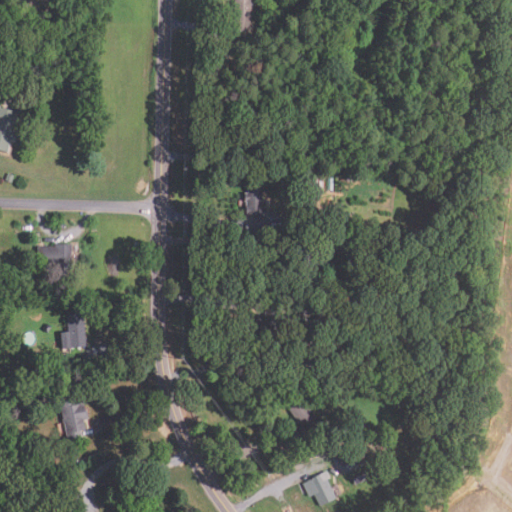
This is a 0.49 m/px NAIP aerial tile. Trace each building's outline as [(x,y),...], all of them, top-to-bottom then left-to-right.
[(251,0),(251,31),(234,31),(234,0),(251,0)] [(221,77),(211,75),(212,63),(223,64),(221,77)] [(223,96),(222,87),(235,85),(236,94),(223,96)] [(7,151),(0,149),(0,107),(17,112),(12,131),(16,132),(14,141),(10,140),(7,151)] [(247,163),(230,163),(230,128),(247,128),(247,163)] [(14,176),(11,184),(4,181),(8,173),(14,176)] [(265,214),(245,214),(245,202),(244,202),(244,193),(248,193),(248,188),(262,188),(262,200),(265,200),(265,214)] [(72,279),(55,279),(55,262),(26,262),(26,250),(39,250),(39,245),(55,245),(55,243),(72,243),(72,279)] [(320,278),(304,275),(305,270),(302,269),(305,248),(324,251),(320,278)] [(337,322),(316,319),(319,304),(339,307),(337,322)] [(277,342),(243,336),(245,325),(240,325),(242,316),(261,320),(261,317),(264,317),(266,305),(283,307),(277,342)] [(61,349),(59,332),(67,331),(65,314),(81,312),(85,345),(61,349)] [(314,354),(314,369),(304,368),(304,353),(314,354)] [(279,354),(302,355),(301,367),(279,366),(279,354)] [(304,432),(302,429),(297,432),(292,425),(297,422),(288,409),(303,399),(315,418),(318,416),(321,420),(304,432)] [(84,402),(87,418),(82,419),(84,430),(80,431),(82,440),(67,443),(59,403),(75,400),(76,404),(84,402)] [(332,439),(328,430),(352,420),(355,427),(344,432),(345,434),(332,439)] [(362,435),(359,426),(365,424),(368,432),(362,435)] [(343,474),(337,459),(351,452),(352,453),(358,451),(364,465),(343,474)] [(319,507),(314,495),(308,497),(301,483),(326,471),(331,479),(327,481),(336,498),(319,507)]
